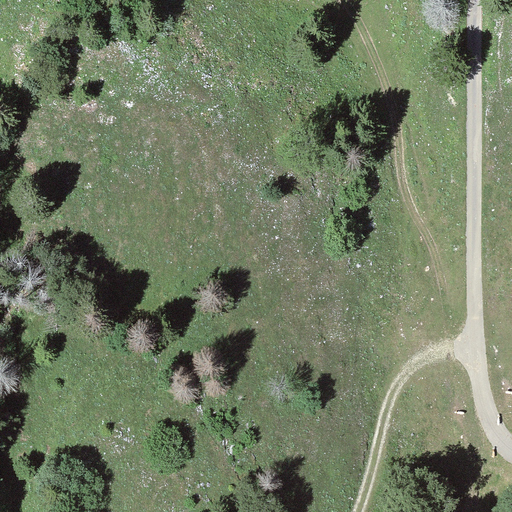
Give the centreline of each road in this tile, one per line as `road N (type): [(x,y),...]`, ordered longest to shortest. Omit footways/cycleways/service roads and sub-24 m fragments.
road 1 (track): [(477,0),(475,333),(490,419),(511,452)]
road 2 (track): [(358,511),(401,376),(429,356),(477,348)]
